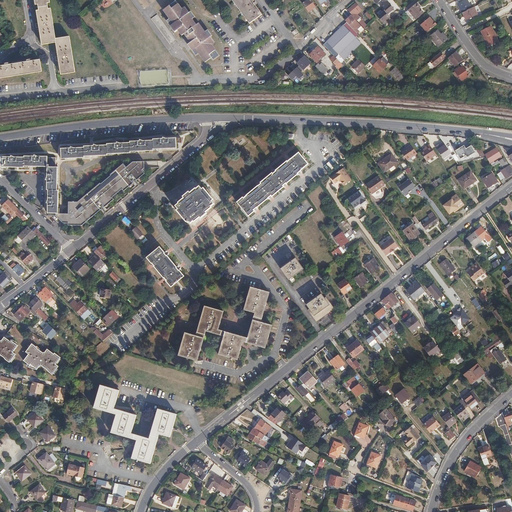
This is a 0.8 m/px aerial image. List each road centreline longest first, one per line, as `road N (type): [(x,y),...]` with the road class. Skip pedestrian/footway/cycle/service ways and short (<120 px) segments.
road 1 (residential): [(217,118),(416,126),(511,139)]
road 2 (residential): [(511,186),(286,369)]
road 3 (residential): [(0,137),(217,118)]
road 4 (residential): [(199,275),(329,159),(300,140)]
road 5 (residential): [(511,393),(460,445),(431,511)]
